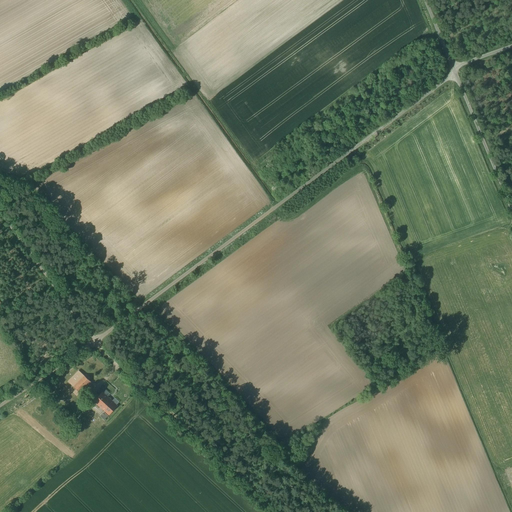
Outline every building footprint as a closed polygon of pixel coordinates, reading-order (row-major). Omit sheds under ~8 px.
[(84,375),(76,383),(73,380),(70,383),(78,391),(77,392),(79,394),(80,393),(91,382),(84,375)] [(64,384),(55,389),(59,395),(68,390),(64,384)] [(102,408),(110,399),(103,392),(95,401),(102,408)] [(110,399),(102,408),(109,415),(117,406),(110,399)] [(104,412),(100,416),(104,420),(108,416),(104,412)]
